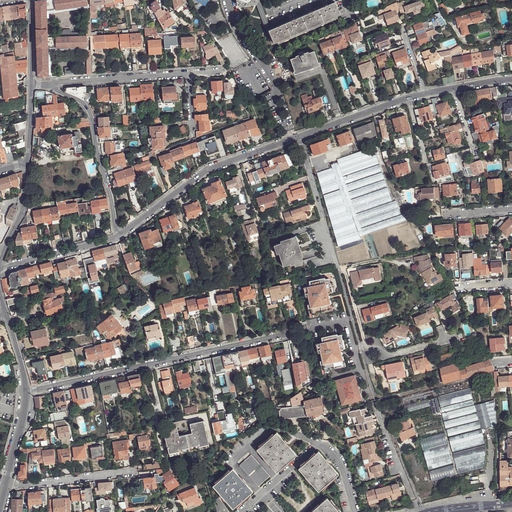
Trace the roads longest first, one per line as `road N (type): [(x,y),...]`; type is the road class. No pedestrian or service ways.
road 1 (residential): [(25,392),(302,331)]
road 2 (residential): [(289,140),(207,169),(116,237)]
road 3 (residential): [(48,84),(87,110),(116,237)]
road 4 (residential): [(227,0),(276,88),(289,140)]
road 5 (residential): [(48,84),(188,73)]
road 6 (residential): [(4,488),(137,470)]
road 7 (residential): [(408,97),(289,140)]
road 8 (residential): [(0,269),(116,237)]
